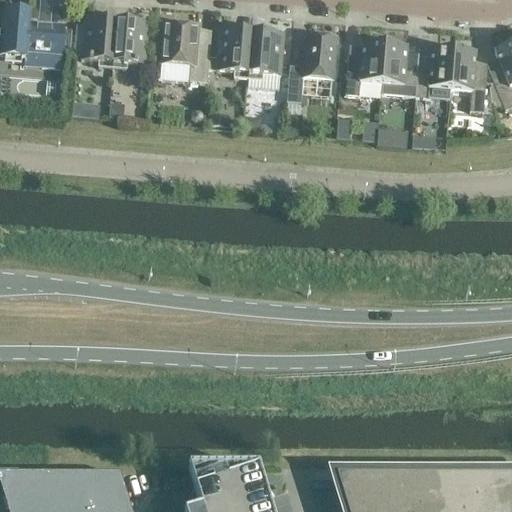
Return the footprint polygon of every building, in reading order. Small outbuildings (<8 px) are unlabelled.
[(0,59),(24,62),(23,70),(60,73),(61,60),(63,29),(27,26),(28,17),(0,14),(0,59)] [(112,72),(116,24),(84,21),(80,63),(98,65),(98,71),(112,72)] [(116,24),(112,72),(126,73),(126,67),(144,69),(148,26),(116,24)] [(164,28),(161,67),(190,69),(189,85),(206,87),(208,72),(209,61),(209,57),(196,56),(198,31),(164,28)] [(209,61),(208,72),(216,73),(216,75),(234,76),(233,82),(247,83),(251,35),(219,32),(217,62),(209,61)] [(251,35),(247,83),(255,84),(261,84),(262,78),(280,80),(283,38),(255,35),(251,35)] [(335,42),(305,39),(303,71),(289,70),(286,106),(300,107),(302,81),(332,84),(335,42)] [(500,52),(494,54),(506,86),(495,91),(504,114),(511,111),(511,96),(510,91),(511,89),(511,43),(499,49),(500,52)] [(348,61),(345,100),(358,101),(358,100),(379,102),(380,98),(381,88),(384,46),(369,44),(369,47),(362,47),(361,52),(355,51),(354,59),(349,61),(348,61)] [(381,88),(380,98),(414,101),(416,76),(404,75),(406,50),(399,50),(399,47),(384,46),(381,88)] [(416,76),(414,101),(428,102),(449,104),(450,94),(453,51),(438,50),(438,53),(431,52),(429,77),(416,76)] [(453,51),(450,94),(471,95),(469,115),(483,116),(485,91),(472,90),(475,56),(468,55),(468,53),(453,51)] [(495,91),(493,87),(489,87),(493,111),(502,108),(495,91)] [(413,102),(404,102),(402,113),(412,113),(413,102)] [(71,108),(70,120),(84,121),(85,109),(71,108)] [(108,116),(108,122),(122,123),(123,109),(109,108),(108,116)] [(191,117),(191,121),(193,124),(197,125),(200,122),(201,118),(198,115),(194,115),(191,117)] [(285,118),(284,133),(300,134),(301,119),(285,118)] [(211,119),(210,128),(227,130),(228,120),(211,119)] [(248,120),(247,134),(255,135),(272,136),(265,128),(261,127),(261,125),(258,121),(255,120),(248,120)] [(337,124),(335,142),(348,143),(350,125),(337,124)] [(363,137),(362,144),(374,145),(375,145),(376,138),(363,137)] [(375,145),(375,150),(405,153),(407,153),(408,141),(376,138),(375,145)] [(412,140),(411,152),(433,154),(434,142),(412,140)] [(200,511),(268,511),(257,475),(189,476),(195,494),(200,511)] [(129,511),(119,479),(0,478),(0,496),(4,511),(129,511)] [(396,481),(335,481),(344,511),(511,511),(511,480),(454,481),(454,480),(396,480),(396,481)]
